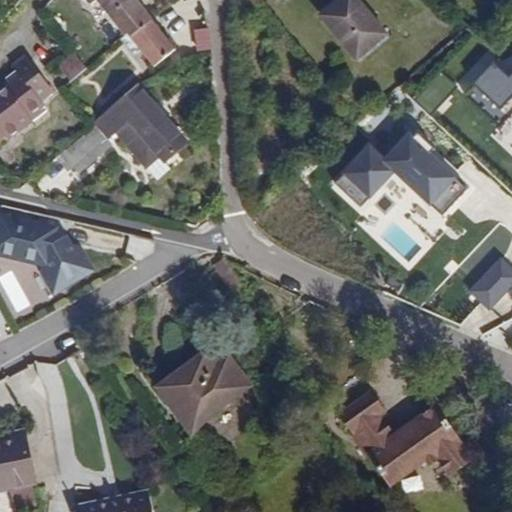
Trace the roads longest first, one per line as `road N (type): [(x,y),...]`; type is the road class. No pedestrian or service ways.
road 1 (residential): [(252,251),(511,361)]
road 2 (residential): [(213,0),(235,212),(252,251)]
road 3 (residential): [(209,241),(0,358)]
road 4 (residential): [(0,187),(209,241)]
